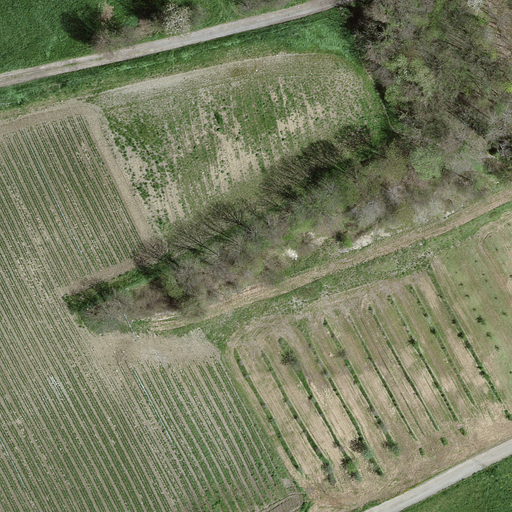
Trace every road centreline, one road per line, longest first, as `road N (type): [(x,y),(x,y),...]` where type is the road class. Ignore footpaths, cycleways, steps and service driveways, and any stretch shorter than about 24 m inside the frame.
road 1 (track): [(0,85),(345,0)]
road 2 (unclassified): [(368,511),(511,447)]
